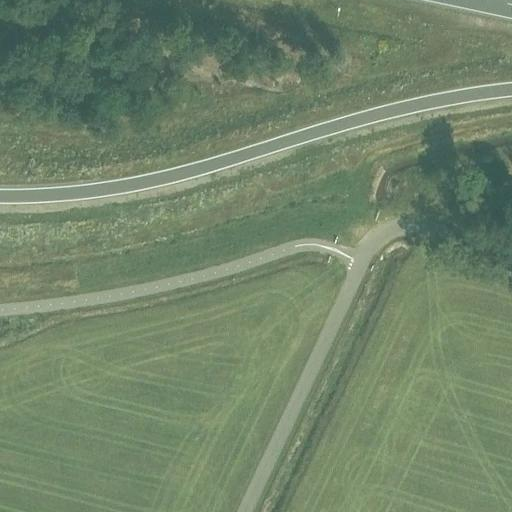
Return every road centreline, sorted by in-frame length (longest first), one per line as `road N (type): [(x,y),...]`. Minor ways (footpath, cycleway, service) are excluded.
road 1 (trunk): [(0,190),(141,179),(409,105),(511,89)]
road 2 (unclassified): [(511,252),(432,230),(382,235),(247,511)]
